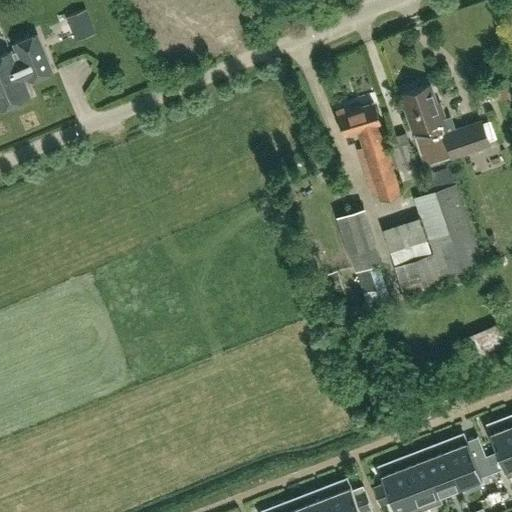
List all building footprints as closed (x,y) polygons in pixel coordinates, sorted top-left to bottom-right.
[(11,48),(0,52),(0,104),(28,93),(22,79),(27,76),(28,78),(50,69),(35,32),(11,42),(15,51),(12,51),(11,48)] [(511,97),(511,77),(497,82),(502,100),(511,97)] [(436,105),(430,86),(401,95),(425,166),(440,161),(490,144),(482,121),(445,134),(440,120),(445,119),(440,103),(436,105)] [(335,113),(342,135),(356,130),(362,147),(357,149),(372,194),(377,193),(379,198),(399,192),(377,124),(379,123),(373,104),(350,111),(349,108),(335,113)] [(420,174),(406,131),(389,137),(402,180),(420,174)] [(449,167),(424,174),(430,191),(413,196),(441,276),(483,265),(457,181),(454,182),(449,167)] [(354,269),(355,268),(367,310),(391,304),(377,261),(381,260),(363,206),(335,215),(354,269)] [(418,217),(382,228),(403,293),(443,280),(433,252),(430,253),(418,217)] [(511,351),(511,350),(499,320),(461,337),(474,368),(511,351)] [(511,474),(511,426),(511,422),(489,431),(489,429),(488,430),(496,450),(485,455),(492,472),(502,468),(506,477),(511,474)] [(466,440),(445,448),(459,484),(480,476),(480,478),(481,477),(481,476),(492,472),(485,455),(477,434),(476,434),(477,435),(467,439),(466,438),(465,438),(466,440)] [(445,448),(424,456),(438,492),(459,484),(445,448)] [(424,456),(402,464),(419,510),(442,501),(438,492),(424,456)] [(413,511),(419,510),(402,464),(380,472),(380,471),(379,471),(383,482),(373,486),(373,485),(372,485),(379,505),(380,505),(380,504),(390,500),(394,511),(413,511)] [(328,492),(335,511),(360,511),(371,507),(371,508),(372,508),(364,488),(364,489),(364,490),(354,494),(350,483),(349,483),(349,484),(328,492)] [(335,511),(328,492),(306,501),(310,511),(335,511)] [(310,511),(306,501),(284,509),(285,511),(310,511)]
